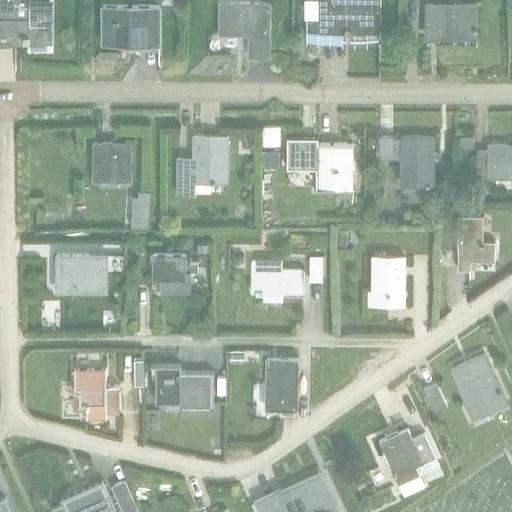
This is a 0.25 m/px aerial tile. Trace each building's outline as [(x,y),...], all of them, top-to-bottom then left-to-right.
[(29,0),(0,0),(0,30),(12,30),(12,37),(48,38),(49,2),(29,1),(29,0)] [(317,0),(317,30),(380,30),(380,0),(317,0)] [(218,1),(218,33),(248,34),(248,53),(269,54),(270,2),(218,1)] [(476,4),(426,4),(425,31),(437,31),(437,37),(476,37),(476,4)] [(158,6),(102,6),(102,42),(159,43),(158,6)] [(279,127),(263,127),(263,145),(279,146),(279,127)] [(242,130),(241,147),(255,147),(255,130),(242,130)] [(227,135),(221,134),(193,134),(193,156),(176,156),(176,194),(193,194),(193,180),(227,180),(227,135)] [(474,153),(474,134),(457,134),(456,153),(474,153)] [(379,157),(401,157),(401,183),(433,184),(433,136),(401,135),(401,138),(393,138),(393,135),(379,135),(379,157)] [(130,180),(130,170),(130,142),(93,142),(92,179),(130,180)] [(316,143),(288,143),(288,172),(316,172),(316,189),(334,190),(334,180),(337,180),(337,179),(351,180),(351,143),(316,143)] [(511,144),(488,144),(488,176),(511,176),(511,144)] [(383,197),(384,185),(374,184),(374,196),(383,197)] [(132,196),(130,225),(146,226),(148,190),(147,190),(138,190),(137,196),(132,196)] [(86,213),(86,203),(78,203),(78,213),(86,213)] [(483,240),(483,215),(458,215),(457,268),(459,268),(459,267),(469,268),(469,276),(470,276),(470,260),(494,260),(495,240),(483,240)] [(348,245),(349,228),(340,228),(339,245),(348,245)] [(209,243),(197,243),(197,252),(209,252),(209,243)] [(93,291),(93,271),(101,271),(101,262),(89,262),(89,254),(56,253),(56,279),(64,279),(64,291),(93,291)] [(190,291),(190,271),(197,271),(197,262),(185,262),(185,254),(152,254),(152,279),(160,279),(160,291),(190,291)] [(243,254),(232,254),(232,264),(243,264),(243,254)] [(309,254),(309,280),(322,280),(322,254),(309,254)] [(404,256),(372,256),(372,291),(368,291),(368,304),(387,304),(388,294),(404,295),(404,256)] [(282,267),(282,258),(251,258),(251,291),(255,291),(255,292),(263,292),(263,291),(304,291),(304,268),(282,267)] [(40,324),(58,325),(58,302),(40,302),(40,324)] [(242,353),(230,353),(230,362),(242,362),(242,353)] [(504,397),(489,365),(484,354),(451,369),(473,417),(486,411),(483,406),(504,397)] [(143,385),(142,360),(142,357),(134,357),(134,385),(143,385)] [(267,358),(266,407),(295,408),(296,358),(267,358)] [(221,381),(229,381),(229,363),(221,363),(221,381)] [(181,364),(150,364),(150,365),(155,365),(155,402),(179,402),(179,408),(213,408),(213,371),(180,370),(181,364)] [(106,368),(74,369),(74,386),(67,386),(67,392),(79,392),(79,404),(86,403),(86,417),(106,416),(106,412),(118,412),(118,384),(106,385),(106,368)] [(423,388),(434,411),(446,405),(436,382),(423,388)] [(424,431),(412,437),(408,427),(398,431),(396,428),(385,434),(386,436),(379,440),(398,483),(403,494),(425,484),(416,465),(435,456),(424,431)] [(267,468),(249,474),(256,493),(274,486),(267,468)] [(279,489),(257,499),(262,511),(337,511),(318,470),(317,471),(318,474),(280,491),(279,489)] [(117,511),(104,483),(61,503),(63,506),(53,511),(117,511)] [(125,511),(132,510),(124,485),(115,489),(122,511),(125,511)] [(41,496),(47,509),(59,504),(54,491),(41,496)]
